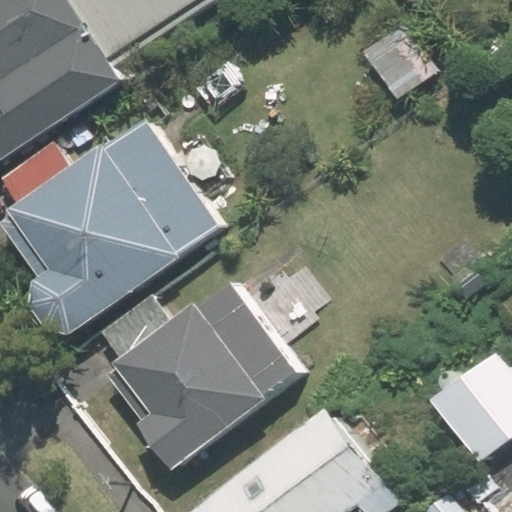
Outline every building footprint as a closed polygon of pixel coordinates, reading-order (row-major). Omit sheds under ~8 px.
[(28,0),(0,21),(0,173),(235,3),(232,0),(74,0),(64,8),(57,0),(28,0)] [(423,22),(379,50),(416,109),(460,81),(423,22)] [(151,125),(13,226),(99,342),(237,241),(151,125)] [(245,278),(121,370),(180,449),(305,357),(245,278)] [(511,357),(449,400),(499,472),(511,463),(511,357)] [(354,416),(223,511),(375,511),(408,489),(354,416)]
